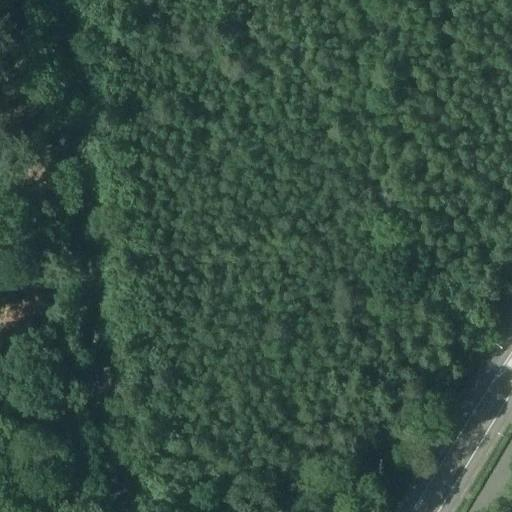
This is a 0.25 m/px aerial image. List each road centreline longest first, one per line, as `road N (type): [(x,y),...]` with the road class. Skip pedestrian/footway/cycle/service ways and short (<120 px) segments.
road 1 (unclassified): [(119,511),(44,0)]
road 2 (primary): [(511,329),(402,511)]
road 3 (primary): [(440,511),(511,389)]
